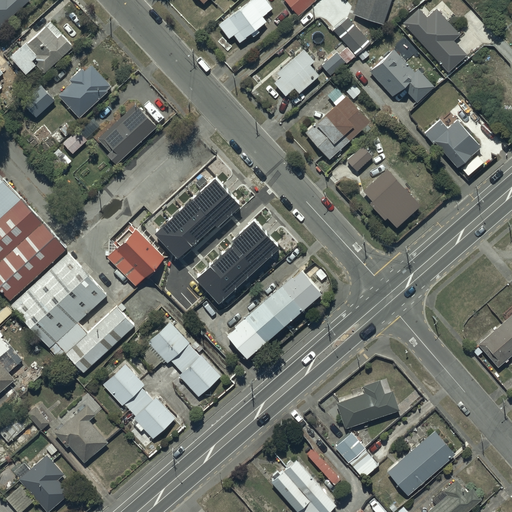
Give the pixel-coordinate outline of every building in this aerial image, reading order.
[(0,0),(0,24),(26,0),(0,0)] [(267,0),(248,0),(218,22),(228,36),(233,32),(238,40),(250,32),(253,35),(259,31),(256,25),(265,19),(262,14),(272,6),(267,0)] [(286,0),(298,13),(313,0),(286,0)] [(356,0),(352,11),(383,22),(390,0),(356,0)] [(419,6),(402,21),(448,70),(466,53),(453,38),(460,32),(436,7),(427,15),(419,6)] [(371,41),(347,15),(333,29),(347,44),(338,52),(337,50),(322,64),(330,73),(345,60),(346,61),(355,54),(356,55),(371,41)] [(18,44),(9,52),(11,53),(7,56),(21,72),(35,61),(43,71),(73,45),(50,19),(26,40),(25,38),(24,39),(21,36),(15,41),(18,44)] [(280,74),(273,80),(285,93),(294,85),(299,91),(319,73),(309,63),(314,59),(303,47),(277,71),(280,74)] [(393,47),(369,69),(392,94),(402,85),(417,101),(434,85),(417,67),(414,70),(393,47)] [(71,81),(58,93),(79,115),(111,85),(91,63),(84,69),(82,66),(69,78),(71,81)] [(484,83),(476,89),(505,122),(511,115),(511,81),(510,83),(503,75),(488,88),(484,83)] [(20,96),(35,114),(54,98),(40,80),(20,96)] [(354,82),(346,90),(353,97),(361,90),(354,82)] [(336,102),(305,130),(329,157),(370,119),(346,93),(344,95),(336,85),(327,93),(336,102)] [(445,87),(439,92),(452,107),(458,101),(445,87)] [(116,163),(157,125),(136,102),(98,137),(111,150),(107,153),(116,163)] [(439,118),(424,131),(433,141),(435,139),(457,164),(480,143),(450,109),(439,119),(439,118)] [(96,114),(81,128),(88,135),(103,121),(96,114)] [(0,140),(9,132),(0,122),(0,140)] [(62,140),(72,151),(88,137),(78,126),(62,140)] [(361,144),(346,158),(357,169),(372,154),(361,144)] [(386,166),(363,188),(372,197),(369,200),(385,216),(386,214),(397,225),(421,202),(386,166)] [(0,171),(0,285),(80,373),(137,322),(0,171)] [(216,176),(157,229),(181,255),(240,202),(216,176)] [(166,250),(134,215),(103,243),(135,278),(166,250)] [(206,263),(196,272),(220,298),(279,244),(255,218),(237,235),(206,263)] [(325,290),(303,266),(227,334),(249,358),(325,290)] [(478,344),(473,348),(477,353),(482,349),(496,365),(511,351),(511,310),(476,342),(478,344)] [(220,377),(169,320),(147,339),(198,396),(220,377)] [(0,389),(14,377),(0,361),(0,389)] [(178,419),(126,363),(104,383),(156,439),(178,419)] [(364,391),(336,401),(345,426),(399,407),(392,388),(384,391),(379,377),(362,384),(364,391)] [(87,401),(54,430),(66,445),(69,443),(83,460),(107,440),(88,418),(95,412),(87,401)] [(35,405),(26,412),(41,428),(49,421),(35,405)] [(9,409),(0,416),(0,432),(8,441),(24,427),(29,432),(36,426),(23,411),(17,417),(9,409)] [(434,428),(387,469),(408,493),(455,451),(434,428)] [(349,461),(364,448),(365,446),(351,430),(335,445),(349,461)] [(313,447),(307,453),(334,482),(340,477),(313,447)] [(364,448),(349,461),(363,477),(378,464),(364,448)] [(46,452),(18,476),(22,481),(5,496),(19,511),(36,498),(47,511),(69,492),(57,477),(63,472),(46,452)] [(298,460),(273,482),(299,511),(328,511),(337,504),(298,460)] [(447,493),(426,511),(464,511),(482,497),(472,485),(467,489),(457,477),(443,489),(447,493)]
